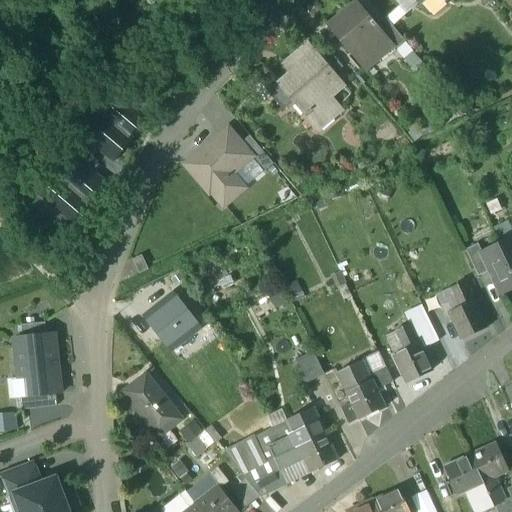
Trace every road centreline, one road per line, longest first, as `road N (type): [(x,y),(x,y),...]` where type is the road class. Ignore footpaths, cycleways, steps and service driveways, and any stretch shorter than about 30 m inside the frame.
road 1 (residential): [(511,349),(307,511)]
road 2 (residential): [(97,275),(174,110)]
road 3 (residential): [(174,110),(287,0)]
road 4 (residential): [(77,0),(174,110)]
road 5 (residential): [(93,420),(88,379),(97,275)]
road 6 (track): [(0,210),(70,290),(92,298)]
